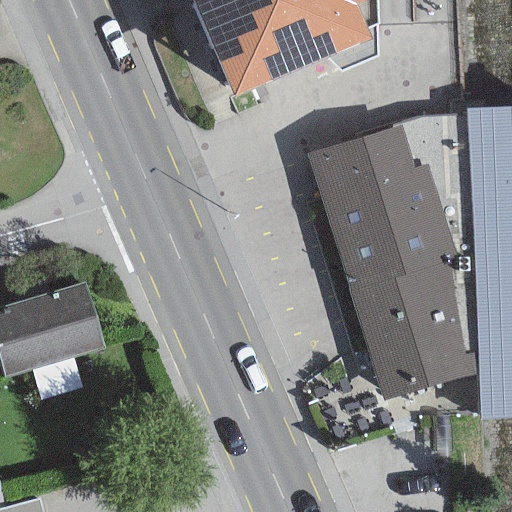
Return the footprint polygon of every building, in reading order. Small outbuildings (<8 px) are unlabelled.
[(189,0),(232,99),(371,40),(356,6),(367,2),(366,0),(189,0)] [(511,106),(465,108),(473,270),(475,354),(476,373),(477,419),(511,417),(511,106)] [(400,128),(306,154),(382,402),(476,373),(475,354),(465,356),(449,272),(462,268),(427,167),(414,169),(400,128)] [(0,308),(0,363),(4,377),(103,348),(84,284),(0,308)] [(42,511),(39,500),(0,510),(0,511),(42,511)]
